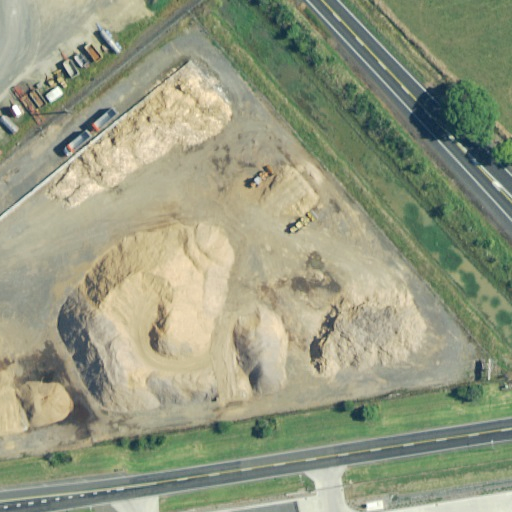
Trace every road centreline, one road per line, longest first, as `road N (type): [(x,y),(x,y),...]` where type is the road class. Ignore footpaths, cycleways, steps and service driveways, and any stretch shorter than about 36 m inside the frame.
road 1 (unclassified): [(0,504),(511,427)]
road 2 (trunk): [(511,211),(323,0)]
